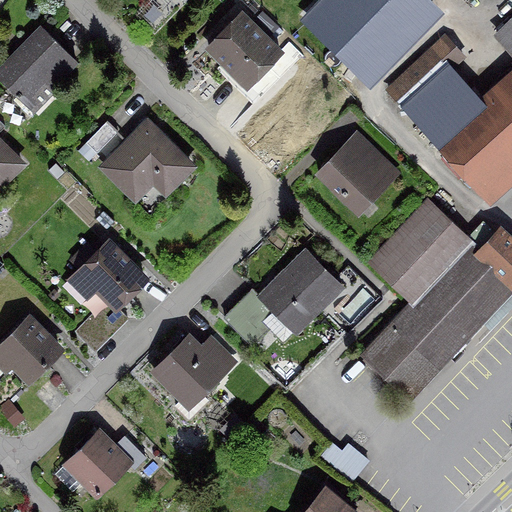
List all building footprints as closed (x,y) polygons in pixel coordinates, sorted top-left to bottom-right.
[(425,3),(421,0),(328,0),(310,18),(361,68),(425,3)] [(209,47),(248,85),(280,52),(241,14),(209,47)] [(511,49),(511,18),(497,33),(511,49)] [(0,69),(0,78),(24,101),(19,106),(29,116),(55,89),(52,85),(76,60),(44,28),(22,52),(19,50),(0,69)] [(477,100),(459,79),(414,119),(489,201),(511,180),(511,170),(504,162),(511,154),(511,80),(494,96),(488,90),(477,100)] [(0,179),(2,182),(21,162),(0,141),(0,129),(4,125),(0,120),(0,179)] [(95,150),(97,152),(118,131),(107,120),(79,149),(88,158),(95,150)] [(191,165),(147,122),(105,166),(135,196),(158,173),(171,185),(191,165)] [(363,169),(342,149),(319,173),(358,211),(396,173),(378,155),(363,169)] [(415,304),(370,352),(410,390),(481,315),(487,321),(502,306),(508,312),(511,307),(511,241),(500,230),(497,234),(483,221),(468,237),(429,200),(370,262),(415,304)] [(80,270),(116,305),(144,277),(123,256),(121,258),(115,252),(117,250),(109,242),(80,270)] [(275,284),(274,282),(253,303),(265,316),(261,319),(283,341),(294,330),(296,331),(342,285),(306,250),(279,277),(281,279),(275,284)] [(35,330),(38,327),(29,318),(0,346),(0,348),(29,378),(59,348),(43,332),(40,335),(35,330)] [(189,339),(176,352),(179,355),(174,359),(171,356),(157,370),(185,398),(195,388),(199,392),(221,370),(189,339)] [(241,433),(250,444),(266,427),(254,418),(241,433)] [(114,446),(98,430),(66,462),(97,494),(128,463),(134,468),(145,457),(124,436),(114,446)] [(334,497),(328,491),(310,511),(353,511),(351,511),(356,505),(339,491),(334,497)]
